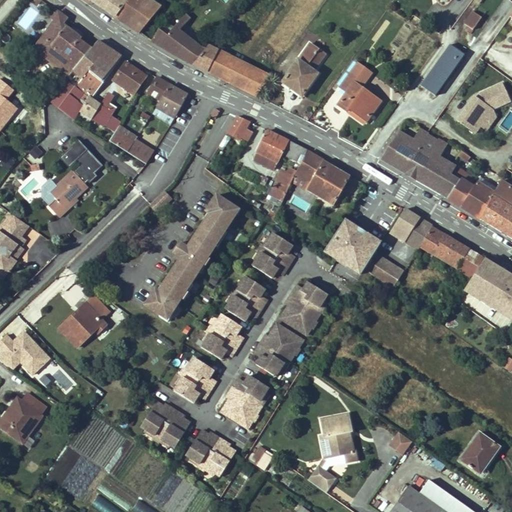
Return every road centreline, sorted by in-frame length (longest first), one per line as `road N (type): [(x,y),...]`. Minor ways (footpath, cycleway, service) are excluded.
road 1 (tertiary): [(511,260),(311,136),(159,66),(60,0)]
road 2 (unknown): [(169,398),(201,415),(294,268),(306,265),(332,279),(388,183)]
road 3 (unknown): [(200,85),(152,171),(0,318)]
road 4 (unknown): [(357,164),(388,121),(446,94),(511,5)]
road 5 (unknown): [(238,102),(198,161),(183,206),(126,285)]
